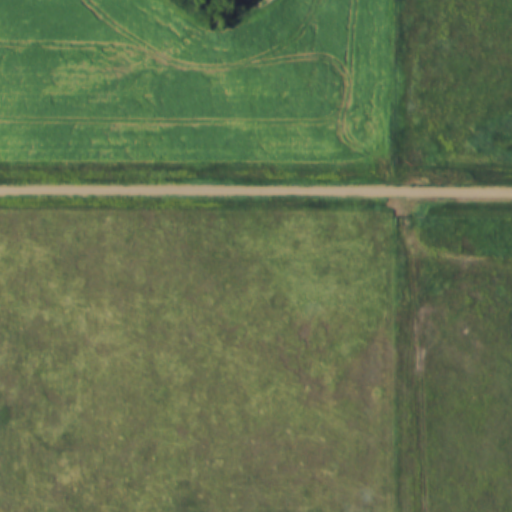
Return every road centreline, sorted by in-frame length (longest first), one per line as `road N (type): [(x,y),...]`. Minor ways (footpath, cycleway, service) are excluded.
road 1 (tertiary): [(511,189),(0,192)]
road 2 (track): [(408,188),(410,219),(422,234),(511,256)]
